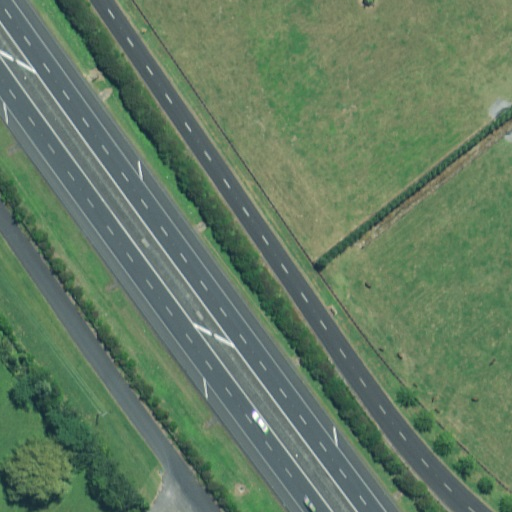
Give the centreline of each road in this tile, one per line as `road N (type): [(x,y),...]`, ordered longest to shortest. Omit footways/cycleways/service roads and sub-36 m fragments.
road 1 (unclassified): [(475,511),(368,388),(102,0)]
road 2 (motorway): [(2,0),(368,511)]
road 3 (motorway): [(316,511),(0,74)]
road 4 (residential): [(0,216),(199,511)]
